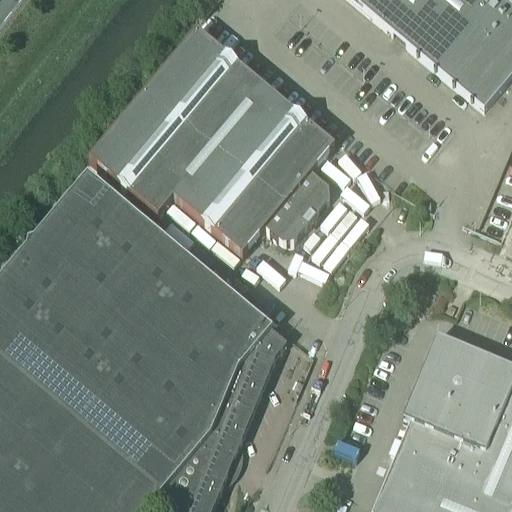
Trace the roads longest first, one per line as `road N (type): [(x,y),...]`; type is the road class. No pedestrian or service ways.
road 1 (unclassified): [(282,511),(381,281),(412,262),(433,260),(511,287)]
road 2 (unknown): [(459,205),(481,159),(481,136),(317,0)]
road 3 (unknown): [(290,53),(459,205)]
